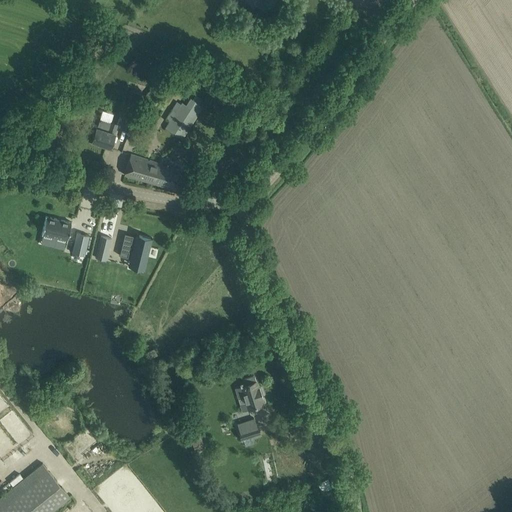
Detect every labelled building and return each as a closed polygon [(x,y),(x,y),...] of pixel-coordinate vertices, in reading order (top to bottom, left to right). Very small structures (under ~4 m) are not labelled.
[(136,117),(140,104),(143,105),(146,96),(128,90),(126,97),(125,97),(119,118),(123,120),(121,126),(129,129),(133,116),(136,117)] [(191,98),(186,105),(182,102),(165,128),(182,139),(203,106),(191,98)] [(110,147),(117,124),(109,121),(109,122),(100,119),(97,127),(95,126),(92,135),(93,136),(92,141),(110,147)] [(124,174),(152,183),(158,164),(130,155),(124,174)] [(207,168),(217,188),(234,180),(224,159),(207,168)] [(158,164),(152,183),(175,189),(181,170),(158,164)] [(105,207),(99,229),(108,231),(113,209),(105,207)] [(45,216),(41,234),(42,234),(56,237),(54,246),(63,248),(65,239),(66,239),(67,240),(71,222),(70,222),(46,216),(45,216)] [(77,232),(72,252),(84,255),(89,235),(77,232)] [(100,233),(94,255),(108,259),(113,236),(100,233)] [(124,233),(119,255),(128,257),(128,256),(130,256),(129,259),(130,259),(145,262),(143,269),(144,270),(152,238),(151,237),(151,238),(139,235),(138,236),(136,236),(136,234),(135,233),(135,237),(133,237),(133,235),(124,233)] [(153,350),(143,354),(146,361),(156,357),(153,350)] [(256,383),(254,375),(241,379),(242,382),(240,385),(235,387),(238,397),(243,395),(248,408),(263,403),(261,396),(259,397),(255,384),(256,383)] [(239,429),(238,429),(242,441),(243,440),(245,446),(254,443),(252,437),(261,435),(257,423),(256,424),(254,418),(245,421),(246,427),(239,429)] [(196,454),(205,450),(199,433),(190,437),(196,454)] [(0,496),(0,511),(50,511),(69,497),(42,463),(0,496)] [(321,481),(325,490),(336,485),(332,476),(321,481)]
